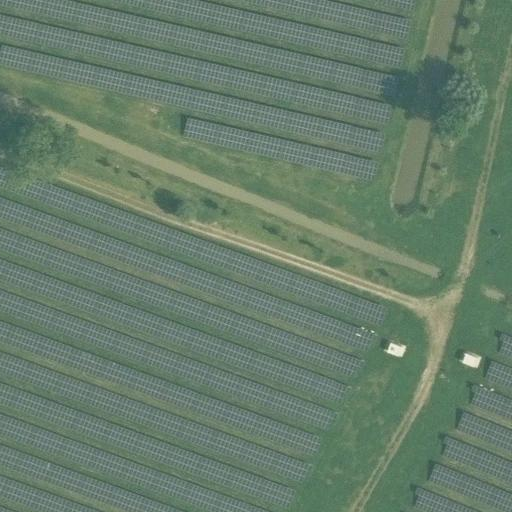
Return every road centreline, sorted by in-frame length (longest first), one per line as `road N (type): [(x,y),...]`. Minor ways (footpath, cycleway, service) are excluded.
road 1 (track): [(0,149),(443,315),(429,379),(356,511)]
road 2 (track): [(443,315),(467,260),(511,55)]
